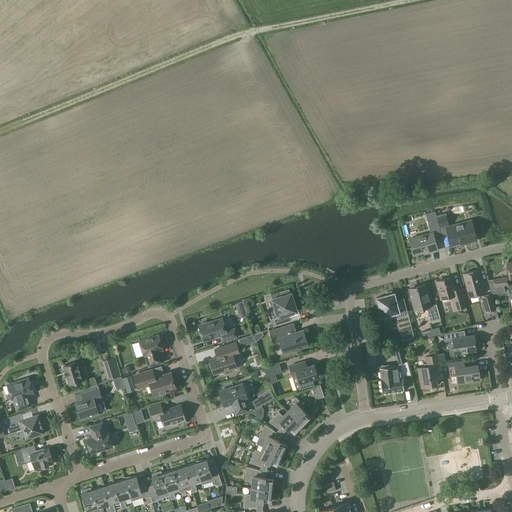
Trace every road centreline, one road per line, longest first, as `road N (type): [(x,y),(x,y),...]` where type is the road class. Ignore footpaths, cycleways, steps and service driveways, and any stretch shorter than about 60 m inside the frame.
road 1 (residential): [(78,476),(39,353),(50,334),(97,334),(154,313),(167,316),(205,434)]
road 2 (residential): [(511,246),(350,292),(365,416)]
road 3 (residential): [(498,398),(365,416)]
road 4 (residential): [(78,476),(205,434)]
road 5 (residential): [(365,416),(318,445),(301,478),(298,511)]
